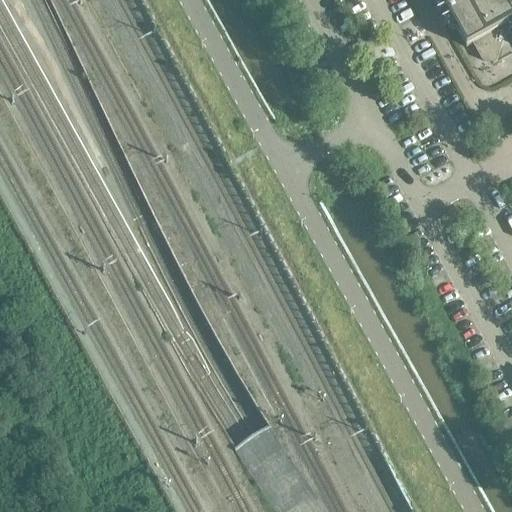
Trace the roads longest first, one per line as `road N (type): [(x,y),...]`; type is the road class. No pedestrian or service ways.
road 1 (residential): [(286,169),(476,511)]
road 2 (residential): [(346,136),(372,122),(424,208),(508,163)]
road 3 (residential): [(190,0),(286,169)]
road 4 (residential): [(508,163),(492,115),(474,104),(418,0)]
